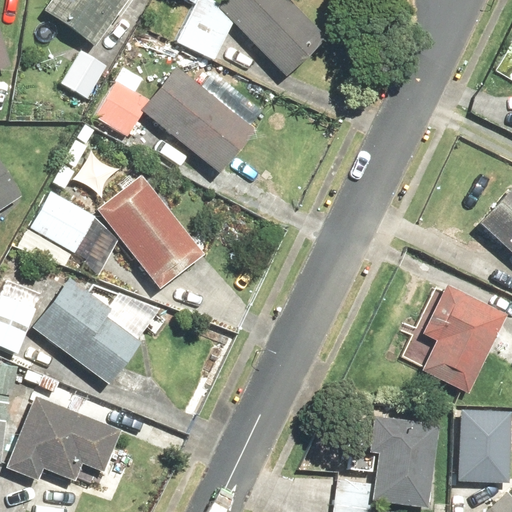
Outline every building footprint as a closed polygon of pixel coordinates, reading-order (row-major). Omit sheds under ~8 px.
[(45,0),(35,14),(93,53),(128,0),(45,0)] [(283,0),(221,0),(212,8),(277,79),(320,40),(283,0)] [(102,70),(74,53),(54,85),(81,102),(102,70)] [(170,68),(133,112),(212,177),(249,133),(170,68)] [(328,145),(302,132),(283,170),(309,183),(328,145)] [(136,176),(89,211),(150,294),(198,259),(136,176)] [(0,207),(14,198),(0,177),(0,207)] [(511,191),(505,185),(470,225),(511,262),(511,191)] [(86,219),(45,193),(23,228),(64,254),(86,219)] [(66,277),(25,329),(101,388),(133,346),(99,319),(107,309),(66,277)] [(0,353),(7,357),(33,293),(0,280),(0,353)] [(463,395),(499,318),(437,289),(414,337),(428,344),(415,373),(463,395)] [(8,366),(0,365),(0,415),(2,397),(4,397),(8,366)] [(113,432),(28,399),(0,469),(32,482),(36,473),(66,485),(73,466),(96,475),(113,432)] [(507,413),(452,412),(451,488),(507,489),(507,413)] [(422,509),(431,425),(365,418),(361,455),(369,456),(364,503),(422,509)] [(156,468),(137,460),(128,482),(147,490),(156,468)] [(354,511),(357,482),(328,480),(325,511),(354,511)] [(480,511),(511,511),(511,508),(500,495),(480,511)]
